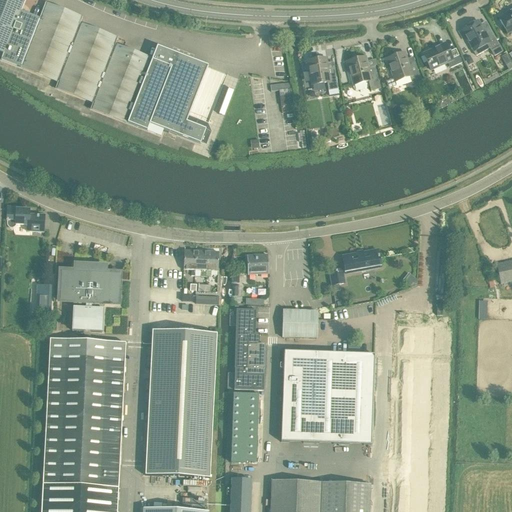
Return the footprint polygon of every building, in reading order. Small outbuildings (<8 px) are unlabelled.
[(152,60),(115,46),(117,40),(80,25),(82,19),(45,5),(38,21),(20,14),(24,4),(13,0),(0,0),(0,53),(3,54),(1,61),(57,83),(55,89),(92,103),(90,110),(154,135),(163,131),(200,145),(205,131),(186,124),(208,68),(206,67),(157,48),(152,60)] [(511,10),(507,13),(508,14),(499,19),(507,34),(511,31),(511,10)] [(502,52),(489,28),(483,32),(478,22),(459,33),(463,40),(466,39),(476,56),(490,48),(495,56),(502,52)] [(455,50),(449,53),(445,45),(433,50),(423,55),(430,71),(447,63),(450,69),(462,64),(455,50)] [(414,62),(408,64),(404,54),(384,61),(387,69),(389,68),(395,84),(410,79),(412,85),(421,82),(414,62)] [(365,84),(365,83),(368,82),(370,92),(380,90),(375,67),(368,69),(365,58),(344,64),(346,72),(349,71),(353,86),(354,86),(354,87),(355,89),(356,90),(358,91),(360,91),(362,91),(364,90),(365,88),(366,86),(365,84)] [(334,69),(328,70),(326,59),(304,63),(306,71),(309,71),(311,86),(327,83),(328,92),(338,90),(334,69)] [(16,210),(16,209),(6,208),(6,221),(5,221),(5,224),(6,224),(6,225),(7,227),(8,228),(9,229),(11,229),(12,229),(14,228),(15,227),(15,226),(27,226),(26,232),(43,233),(44,217),(28,216),(28,211),(16,210)] [(345,275),(381,268),(378,251),(362,254),(362,256),(342,259),(345,275)] [(184,252),(183,271),(191,272),(190,277),(194,278),(194,272),(195,252),(184,252)] [(195,252),(194,272),(201,272),(201,278),(206,278),(206,277),(206,272),(207,253),(195,252)] [(206,272),(206,277),(210,277),(211,273),(218,273),(219,253),(207,253),(206,272)] [(247,276),(268,275),(267,256),(247,257),(247,276)] [(500,285),(511,282),(511,261),(496,265),(500,285)] [(338,285),(344,284),(342,271),(329,273),(331,287),(332,287),(333,293),(340,292),(338,285)] [(121,424),(121,422),(122,404),(122,394),(123,376),(123,374),(124,356),(125,346),(125,344),(89,342),(89,341),(89,334),(89,332),(101,333),(103,304),(117,305),(119,275),(91,274),(87,273),(75,273),(60,272),(58,302),(73,303),(71,332),(84,332),(83,342),(49,340),(40,511),(116,511),(116,504),(117,494),(117,488),(118,466),(121,424)] [(37,286),(35,312),(51,313),(52,287),(37,286)] [(258,345),(258,335),(254,335),(255,311),(248,311),(236,311),(234,370),(234,375),(234,391),(263,392),(263,375),(263,370),(264,370),(265,350),(264,350),(264,345),(258,345)] [(316,340),(317,312),(283,311),(282,339),(316,340)] [(284,353),(281,443),(371,446),(371,444),(375,444),(372,511),(420,511),(427,329),(379,327),(378,358),(374,358),(374,357),(284,353)] [(209,479),(216,335),(151,332),(144,476),(209,479)] [(259,395),(233,394),(231,464),(246,464),(246,462),(256,463),(259,395)] [(250,511),(252,481),(231,480),(230,489),(226,489),(226,496),(230,496),(229,511),(250,511)] [(369,511),(370,486),(271,482),(269,511),(369,511)]
